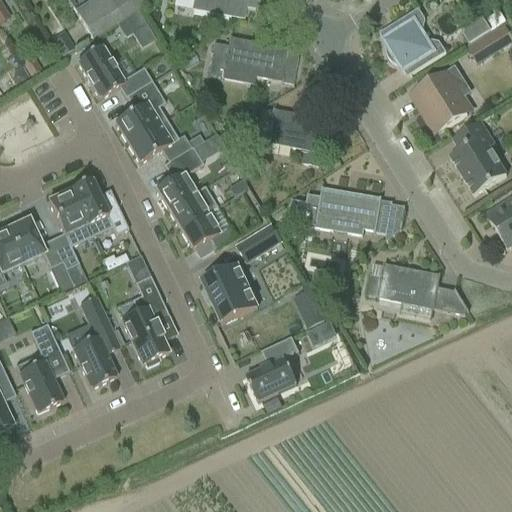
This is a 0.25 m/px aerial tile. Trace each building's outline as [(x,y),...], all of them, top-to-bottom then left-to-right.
[(91,43),(121,24),(106,0),(95,0),(72,14),(91,43)] [(106,0),(121,24),(153,4),(150,0),(106,0)] [(243,12),(244,7),(245,0),(181,0),(192,2),(190,14),(241,24),(243,12)] [(471,4),(461,9),(472,27),(481,21),(471,4)] [(398,71),(400,71),(406,82),(445,57),(438,46),(431,45),(420,51),(412,38),(423,31),(424,24),(418,13),(379,37),(385,48),(384,51),(384,54),(386,59),(386,61),(387,62),(388,63),(392,68),(395,70),(396,70),(398,71)] [(468,48),(490,35),(505,25),(498,14),(483,23),(481,21),(472,27),(464,32),(462,38),(468,48)] [(137,15),(116,28),(118,30),(125,41),(142,30),(146,28),(137,15)] [(511,40),(504,29),(487,40),(498,57),(511,48),(511,40)] [(67,42),(54,50),(61,61),(73,54),(67,42)] [(287,53),(267,49),(227,43),(226,50),(212,48),(207,80),(221,83),(220,83),(252,90),(253,83),(272,87),(292,90),(298,58),(286,56),(287,53)] [(101,52),(77,67),(98,103),(117,91),(124,102),(125,102),(150,86),(142,74),(121,86),(101,52)] [(466,119),(458,105),(470,97),(454,71),(446,77),(427,89),(410,99),(419,113),(423,111),(440,137),(466,119)] [(12,77),(10,85),(15,92),(26,85),(18,73),(12,77)] [(64,83),(28,103),(34,115),(71,95),(64,83)] [(134,116),(114,128),(126,148),(164,125),(157,113),(163,109),(150,86),(125,102),(134,116)] [(266,146),(265,149),(277,151),(317,159),(337,162),(340,142),(329,140),(332,125),(312,122),(272,114),(271,115),(260,113),(255,144),(266,146)] [(34,114),(0,128),(0,153),(43,136),(34,114)] [(176,144),(164,125),(126,148),(138,168),(159,155),(167,168),(189,154),(185,147),(181,141),(176,144)] [(474,201),(490,190),(506,181),(488,152),(494,149),(479,126),(452,143),(460,155),(449,162),(474,201)] [(234,132),(218,142),(229,159),(245,149),(234,132)] [(197,140),(185,147),(189,154),(191,154),(201,147),(197,140)] [(155,195),(167,215),(192,199),(182,181),(200,170),(191,154),(189,154),(167,168),(162,170),(171,185),(155,195)] [(126,235),(108,196),(97,201),(91,187),(69,197),(90,242),(110,232),(114,241),(126,235)] [(192,199),(167,215),(178,234),(204,218),(214,212),(203,193),(192,199)] [(300,211),(297,230),(315,233),(333,236),(347,238),(362,241),(363,236),(386,240),(392,207),(380,205),(381,203),(361,199),(321,193),(320,202),(307,200),(305,211),(300,211)] [(68,251),(90,242),(69,197),(47,207),(62,239),(50,245),(60,269),(61,271),(63,276),(77,270),(68,251)] [(511,201),(502,208),(485,219),(507,254),(511,251),(511,201)] [(204,218),(178,234),(191,254),(207,244),(214,254),(233,242),(227,233),(217,239),(204,218)] [(27,225),(5,235),(21,270),(42,261),(48,274),(53,272),(60,269),(50,245),(39,250),(27,225)] [(269,232),(237,251),(246,268),(279,248),(280,247),(271,231),(269,232)] [(1,280),(21,270),(5,235),(0,236),(0,289),(4,288),(1,280)] [(123,258),(113,263),(117,271),(127,266),(123,258)] [(71,292),(63,276),(61,271),(60,269),(53,272),(48,274),(59,298),(71,292)] [(433,315),(433,313),(464,321),(466,317),(468,316),(454,295),(452,296),(437,293),(440,280),(383,269),(380,283),(369,280),(365,299),(365,301),(433,315)] [(236,271),(202,287),(221,328),(255,312),(236,271)] [(314,275),(311,291),(327,294),(330,278),(314,275)] [(137,319),(121,326),(141,369),(144,368),(146,371),(157,366),(155,362),(166,357),(159,343),(160,342),(153,327),(166,321),(148,282),(134,289),(141,302),(132,307),(137,319)] [(95,344),(72,355),(90,393),(114,381),(103,358),(118,351),(95,303),(79,311),(95,344)] [(317,321),(311,310),(283,325),(289,336),(317,321)] [(40,361),(15,372),(36,418),(61,406),(50,383),(66,376),(45,330),(30,337),(40,361)] [(268,371),(246,382),(258,406),(294,388),(283,364),(297,357),(290,343),(261,357),(268,371)] [(0,434),(10,429),(0,407),(0,406),(13,401),(0,372),(0,434)] [(186,421),(194,434),(206,428),(198,414),(186,421)]
